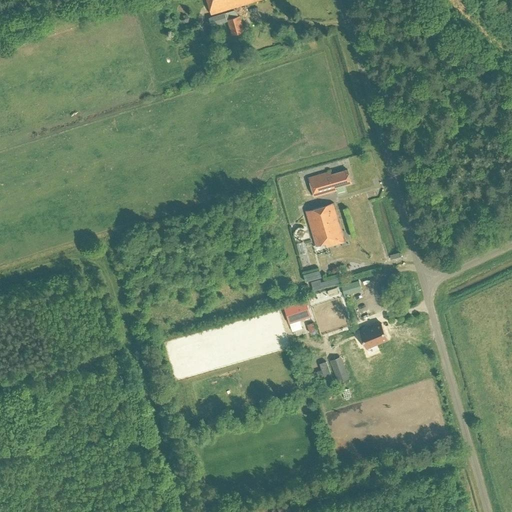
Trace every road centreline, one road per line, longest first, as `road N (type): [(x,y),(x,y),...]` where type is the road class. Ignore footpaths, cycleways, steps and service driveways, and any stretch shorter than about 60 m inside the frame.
road 1 (track): [(187,511),(107,252),(0,286)]
road 2 (unclassified): [(426,285),(335,0)]
road 3 (unclassified): [(488,511),(426,285)]
road 4 (track): [(471,452),(256,511)]
road 5 (track): [(0,387),(131,346)]
